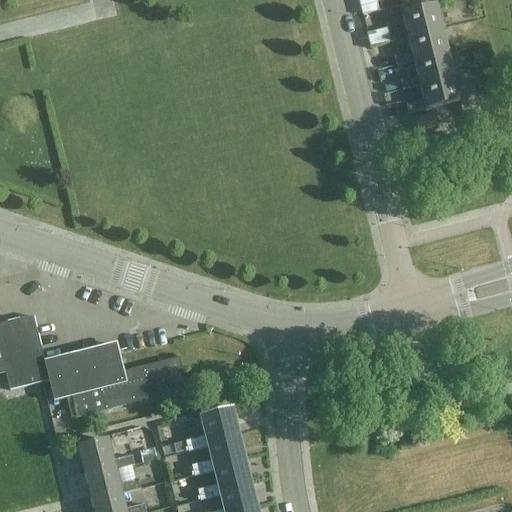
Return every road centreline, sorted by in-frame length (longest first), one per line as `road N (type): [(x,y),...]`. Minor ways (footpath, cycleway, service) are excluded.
road 1 (residential): [(406,311),(329,0)]
road 2 (tertiary): [(288,327),(0,232)]
road 3 (unclassified): [(298,511),(288,327)]
road 4 (tertiary): [(406,311),(343,327),(288,327)]
